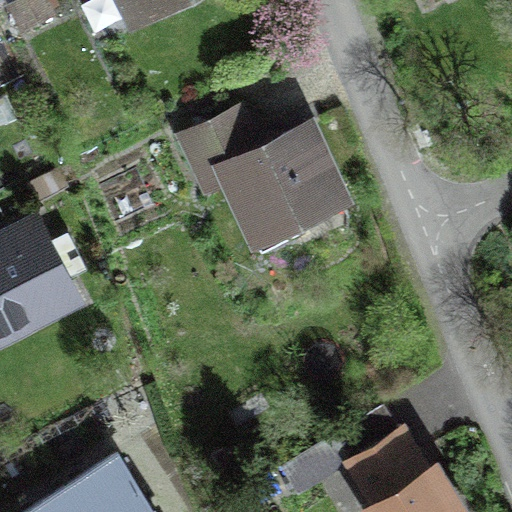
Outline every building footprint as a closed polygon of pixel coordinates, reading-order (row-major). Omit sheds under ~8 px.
[(52,23),(40,0),(0,0),(0,2),(16,40),(52,23)] [(185,0),(103,0),(118,30),(185,0)] [(299,122),(226,152),(214,123),(169,143),(198,200),(212,194),(240,253),(345,208),(299,122)] [(0,350),(83,312),(33,219),(0,235),(0,350)] [(377,492),(343,511),(458,511),(404,425),(352,451),(377,492)] [(68,481),(89,511),(157,511),(113,448),(68,481)] [(22,511),(89,511),(68,481),(22,511)]
